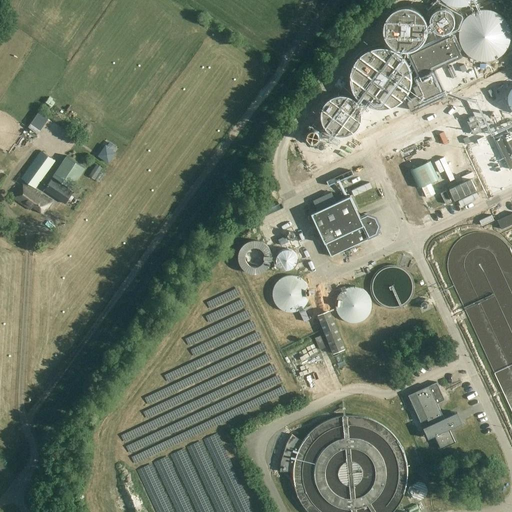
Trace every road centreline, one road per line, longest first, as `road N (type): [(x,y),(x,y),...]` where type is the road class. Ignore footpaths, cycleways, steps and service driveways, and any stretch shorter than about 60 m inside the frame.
road 1 (unknown): [(410,159),(374,161),(284,189)]
road 2 (unknown): [(410,159),(426,193),(451,191),(466,179),(454,143)]
